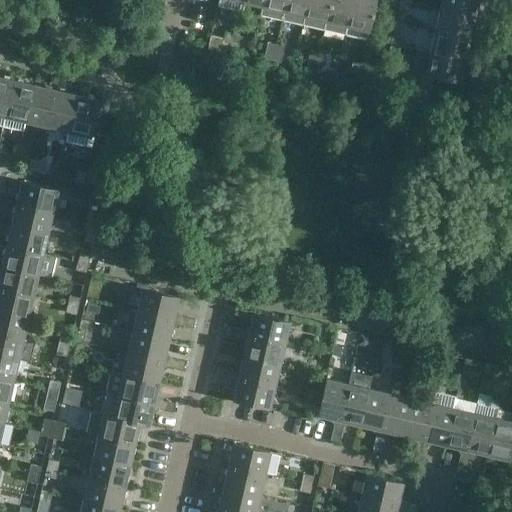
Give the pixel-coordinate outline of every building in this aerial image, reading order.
[(281,19),(285,0),(263,0),(262,6),(260,14),(281,19)] [(302,24),(307,0),(285,0),(281,19),(302,24)] [(324,29),(330,0),(307,0),(302,24),(324,29)] [(344,34),(352,0),(330,0),(324,29),(344,34)] [(352,0),(344,34),(367,39),(375,0),(352,0)] [(408,11),(410,3),(400,0),(398,9),(408,11)] [(478,0),(441,0),(439,10),(480,19),(482,10),(476,9),(478,0)] [(478,27),(480,19),(439,10),(434,30),(469,38),(472,26),(478,27)] [(466,51),(469,38),(434,30),(430,52),(470,61),(472,52),(466,51)] [(231,44),(234,34),(225,32),(223,42),(231,44)] [(242,36),(234,34),(231,44),(240,46),(242,36)] [(392,34),(390,42),(401,45),(402,37),(392,34)] [(272,60),(276,44),(267,42),(263,58),(272,60)] [(399,53),(401,45),(390,42),(388,51),(399,53)] [(284,46),(276,44),(272,60),(280,62),(284,46)] [(315,64),(318,53),(309,51),(307,62),(315,64)] [(468,69),(470,61),(430,52),(425,74),(459,82),(462,68),(468,69)] [(326,55),(318,53),(315,64),(324,66),(326,55)] [(350,72),(359,74),(361,63),(352,61),(350,72)] [(0,114),(5,116),(13,79),(0,76),(0,114)] [(26,121),(34,84),(13,79),(5,116),(26,121)] [(47,126),(55,89),(34,84),(26,121),(47,126)] [(68,131),(76,94),(55,89),(47,126),(68,131)] [(98,99),(76,94),(68,131),(90,136),(98,99)] [(36,171),(39,160),(30,158),(28,169),(36,171)] [(47,162),(39,160),(36,171),(45,173),(47,162)] [(86,171),(85,171),(77,169),(75,180),(83,182),(86,171)] [(21,180),(16,202),(52,211),(57,189),(21,180)] [(47,232),(52,211),(16,202),(11,223),(47,232)] [(89,211),(87,219),(97,221),(99,213),(89,211)] [(95,230),(97,221),(87,219),(85,227),(95,230)] [(43,253),(47,232),(11,223),(6,244),(43,253)] [(38,274),(43,253),(6,244),(1,265),(38,274)] [(79,252),(77,261),(88,263),(90,255),(79,252)] [(86,272),(88,263),(77,261),(75,269),(86,272)] [(0,287),(33,295),(38,274),(1,265),(0,269),(0,287)] [(0,309),(28,316),(33,295),(0,287),(0,309)] [(142,288),(136,310),(173,318),(172,322),(182,325),(184,316),(174,314),(178,296),(142,288)] [(69,295),(67,303),(78,306),(80,297),(69,295)] [(76,314),(78,306),(67,303),(66,311),(76,314)] [(0,331),(23,337),(28,316),(0,309),(0,331)] [(168,339),(172,322),(173,318),(136,310),(132,331),(168,339)] [(284,343),(289,321),(253,312),(248,330),(247,334),(284,343)] [(194,319),(184,316),(182,325),(192,327),(194,319)] [(236,336),(238,328),(228,325),(226,334),(236,336)] [(79,328),(76,339),(84,341),(86,330),(79,328)] [(279,364),(284,343),(247,334),(248,330),(238,328),(236,336),(246,339),(243,355),(279,364)] [(0,354),(18,358),(23,337),(0,331),(0,354)] [(164,356),(168,339),(132,331),(127,352),(163,360),(162,364),(173,367),(174,358),(164,356)] [(360,333),(357,344),(363,346),(368,342),(370,336),(360,333)] [(60,337),(58,345),(68,348),(70,339),(60,337)] [(66,356),(68,348),(58,345),(56,353),(66,356)] [(333,345),(331,354),(339,356),(342,347),(333,345)] [(158,381),(162,364),(163,360),(127,352),(122,373),(158,381)] [(0,376),(13,380),(18,358),(0,354),(0,376)] [(274,385),(279,364),(243,355),(239,372),(238,376),(274,385)] [(465,357),(463,367),(473,370),(475,360),(465,357)] [(185,361),(174,358),(173,367),(183,369),(185,361)] [(486,362),(484,372),(496,375),(498,365),(486,362)] [(227,378),(229,370),(218,368),(216,376),(227,378)] [(269,407),(274,385),(238,376),(239,372),(229,370),(227,378),(237,381),(233,399),(269,407)] [(155,398),(158,381),(122,373),(117,394),(154,402),(153,407),(163,409),(165,400),(155,398)] [(0,398),(8,401),(13,380),(0,376),(0,398)] [(339,420),(348,383),(326,378),(317,414),(335,419),(339,420)] [(50,379),(48,388),(58,390),(60,382),(50,379)] [(360,424),(369,388),(348,383),(339,420),(335,419),(333,429),(341,431),(344,421),(360,424)] [(56,399),(58,390),(48,388),(46,396),(56,399)] [(381,429),(390,393),(369,388),(360,424),(377,428),(381,429)] [(69,390),(65,402),(79,406),(81,393),(69,390)] [(403,434),(411,397),(390,393),(381,429),(377,428),(375,438),(383,440),(386,430),(403,434)] [(487,454),(495,417),(500,398),(479,393),(474,412),(466,449),(461,448),(459,458),(468,460),(470,450),(487,454)] [(148,424),(153,407),(154,402),(117,394),(112,414),(112,415),(139,422),(148,424)] [(424,439),(432,402),(411,397),(403,434),(419,438),(424,439)] [(0,421),(3,422),(8,401),(0,398),(0,421)] [(175,403),(165,400),(163,409),(173,411),(175,403)] [(445,444),(453,407),(432,402),(424,439),(419,438),(417,448),(425,450),(428,440),(445,444)] [(466,449),(474,412),(453,407),(445,444),(461,448),(466,449)] [(134,443),(139,422),(112,415),(112,414),(92,409),(86,432),(98,434),(134,443)] [(511,444),(511,420),(495,417),(487,454),(509,459),(511,444)] [(52,429),(54,420),(44,418),(42,426),(52,429)] [(65,423),(54,420),(52,429),(63,431),(65,423)] [(50,437),(52,429),(42,426),(40,434),(50,437)] [(61,439),(63,431),(52,429),(50,437),(61,439)] [(339,441),(341,431),(333,429),(330,439),(339,441)] [(130,464),(134,443),(98,434),(93,455),(130,464)] [(381,451),(383,440),(375,438),(373,449),(381,451)] [(233,442),(228,464),(265,473),(274,475),(279,453),(233,442)] [(423,460),(425,450),(417,448),(415,458),(423,460)] [(125,485),(130,464),(93,455),(88,476),(125,485)] [(49,458),(47,467),(57,469),(59,461),(49,458)] [(465,470),(468,460),(459,458),(457,468),(465,470)] [(39,474),(41,466),(30,463),(28,472),(39,474)] [(260,494),(265,473),(228,464),(223,486),(260,494)] [(496,477),(504,479),(507,468),(498,466),(496,477)] [(55,478),(57,469),(47,467),(45,475),(55,478)] [(37,483),(39,474),(28,472),(26,480),(37,483)] [(303,473),(301,481),(312,484),(314,475),(303,473)] [(319,473),(317,485),(329,488),(332,476),(319,473)] [(366,473),(361,495),(397,504),(396,508),(407,510),(409,502),(398,499),(403,482),(366,473)] [(120,506),(125,485),(88,476),(83,497),(120,506)] [(310,492),(312,484),(301,481),(299,490),(310,492)] [(242,511),(255,511),(260,494),(223,486),(218,506),(242,511)] [(395,511),(396,508),(397,504),(361,495),(356,511),(395,511)] [(118,511),(120,506),(83,497),(79,511),(118,511)] [(39,500),(37,509),(47,511),(49,503),(39,500)] [(416,511),(419,504),(409,502),(407,510),(413,511),(416,511)]
